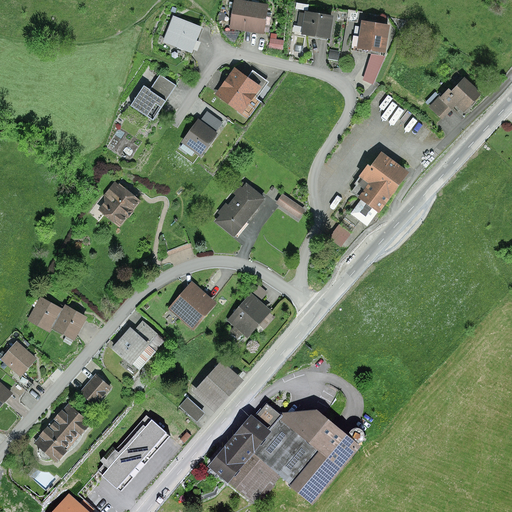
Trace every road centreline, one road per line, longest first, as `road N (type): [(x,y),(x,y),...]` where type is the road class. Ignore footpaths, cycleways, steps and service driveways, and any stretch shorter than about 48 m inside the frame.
road 1 (residential): [(183,110),(230,53),(325,75),(347,92),(346,117),(313,173),(318,218),(301,272),(302,298)]
road 2 (residential): [(302,298),(240,263),(214,261),(167,277),(0,454)]
road 3 (tertiary): [(317,313),(511,101)]
road 4 (tertiary): [(146,511),(317,313)]
